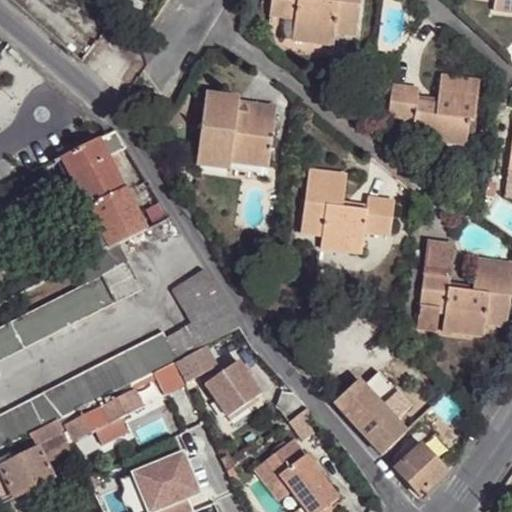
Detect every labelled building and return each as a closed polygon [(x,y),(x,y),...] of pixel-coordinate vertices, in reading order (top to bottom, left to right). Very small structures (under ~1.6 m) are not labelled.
[(149,7),(134,0),(118,0),(114,10),(142,23),(149,7)] [(295,23),(293,42),(332,48),(334,37),(356,39),(361,0),(322,0),(322,5),(297,1),(297,0),(271,0),(270,18),(295,23)] [(511,0),(477,0),(477,2),(499,5),(498,15),(511,17),(511,0)] [(266,37),(293,42),(295,23),(270,18),(266,37)] [(115,19),(111,25),(112,26),(130,42),(136,47),(140,42),(115,19)] [(418,97),(392,94),(387,125),(419,129),(417,144),(466,150),(469,126),(475,127),(480,88),(440,83),(438,105),(436,111),(416,109),(417,103),(418,97)] [(214,159),(230,161),(266,166),(274,108),(248,104),(247,115),(234,113),(236,98),(204,94),(196,149),(215,153),(214,159)] [(438,105),(417,103),(416,109),(436,111),(438,105)] [(419,129),(387,125),(385,140),(417,144),(419,129)] [(96,139),(108,162),(129,152),(114,129),(109,132),(106,133),(96,139)] [(61,158),(107,248),(116,243),(143,229),(108,162),(96,139),(61,158)] [(229,167),(230,161),(214,159),(215,153),(196,149),(195,162),(229,167)] [(345,176),(308,172),(299,232),(322,235),(319,247),(358,252),(362,232),(389,235),(393,203),(367,201),(367,210),(341,208),(345,176)] [(511,184),(505,184),(502,205),(511,206),(511,184)] [(479,192),(462,200),(479,213),(479,192)] [(153,224),(169,215),(160,203),(146,210),(153,224)] [(107,248),(76,264),(85,282),(125,261),(116,243),(107,248)] [(429,250),(427,274),(453,277),(455,253),(429,250)] [(125,261),(85,282),(0,326),(0,360),(140,289),(125,261)] [(453,277),(427,274),(422,306),(449,311),(446,331),(487,337),(488,325),(509,328),(511,308),(511,267),(479,262),(475,293),(451,291),(453,277)] [(218,293),(201,268),(170,289),(185,313),(218,293)] [(218,293),(185,313),(191,321),(195,320),(208,342),(239,326),(218,293)] [(449,311),(422,306),(421,326),(446,331),(449,311)] [(294,339),(306,355),(314,348),(335,330),(321,315),(294,339)] [(171,360),(208,342),(195,320),(191,321),(164,337),(161,331),(0,413),(0,449),(2,448),(30,433),(57,420),(130,382),(137,379),(152,370),(171,360)] [(289,339),(284,334),(276,341),(281,345),(289,339)] [(217,365),(206,345),(176,363),(187,383),(217,365)] [(306,355),(304,357),(311,366),(322,356),(314,348),(306,355)] [(183,383),(171,360),(152,370),(156,379),(164,393),(183,383)] [(263,395),(240,362),(205,385),(228,419),(263,395)] [(156,379),(152,370),(137,379),(141,386),(156,379)] [(380,372),(364,386),(403,429),(408,425),(400,417),(412,407),(380,372)] [(358,380),(333,403),(381,456),(406,432),(403,429),(364,386),(358,380)] [(133,388),(130,382),(57,420),(68,443),(72,441),(64,422),(133,388)] [(142,406),(133,388),(64,422),(72,441),(92,432),(119,418),(142,406)] [(317,418),(309,410),(294,422),(301,431),(317,418)] [(127,435),(119,418),(92,432),(99,448),(127,435)] [(68,443),(57,420),(30,433),(37,448),(43,462),(71,449),(68,443)] [(266,461),(290,490),(303,507),(307,511),(321,511),(338,499),(292,441),(266,461)] [(419,498),(446,471),(438,461),(423,444),(395,471),(419,498)] [(43,462),(37,448),(11,460),(0,465),(0,474),(12,500),(53,480),(43,462)] [(9,456),(6,457),(2,448),(0,449),(0,465),(11,460),(9,456)] [(446,471),(458,459),(449,449),(438,461),(446,471)] [(162,458),(161,462),(179,455),(175,453),(173,452),(169,452),(166,453),(164,455),(162,458)] [(161,462),(133,473),(147,511),(189,511),(190,511),(183,498),(196,492),(181,454),(179,455),(161,462)] [(278,499),(290,490),(266,461),(254,471),(278,499)] [(147,511),(133,473),(119,479),(131,511),(147,511)] [(0,504),(1,506),(12,500),(0,474),(0,504)]
